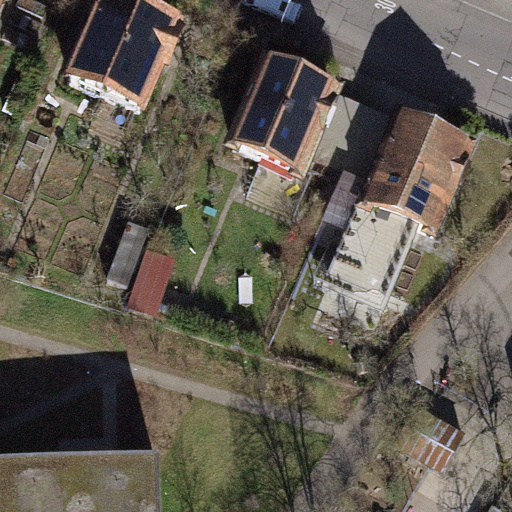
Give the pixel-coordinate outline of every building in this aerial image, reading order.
[(124,0),(103,0),(69,89),(147,119),(184,23),(124,0)] [(267,69),(234,154),(305,182),(313,161),(336,102),(338,97),(267,69)] [(397,126),(336,102),(313,161),(374,185),(397,126)] [(470,149),(399,121),(397,126),(374,185),(364,210),(435,238),(470,149)] [(468,430),(423,403),(400,440),(446,466),(468,430)] [(0,511),(147,511),(148,484),(0,485),(0,511)]
